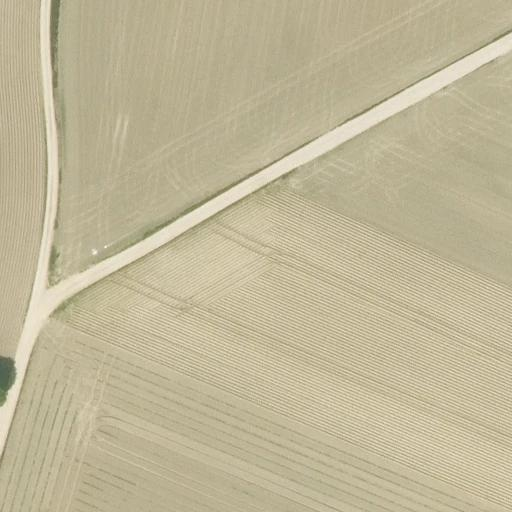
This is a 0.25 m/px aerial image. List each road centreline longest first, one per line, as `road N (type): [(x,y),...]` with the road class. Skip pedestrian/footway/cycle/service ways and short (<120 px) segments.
road 1 (track): [(511,39),(33,309)]
road 2 (track): [(33,309),(51,165),(45,0)]
road 3 (track): [(0,431),(33,309)]
